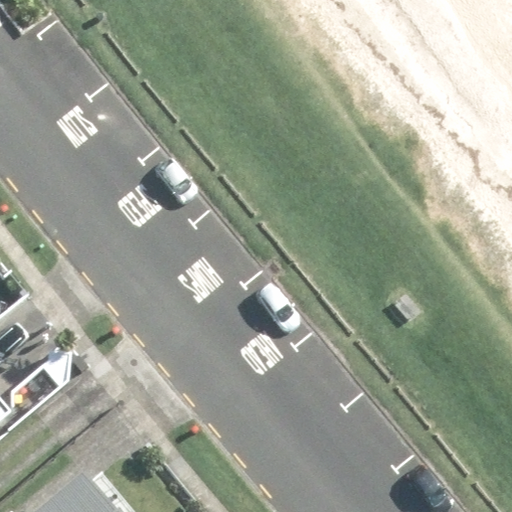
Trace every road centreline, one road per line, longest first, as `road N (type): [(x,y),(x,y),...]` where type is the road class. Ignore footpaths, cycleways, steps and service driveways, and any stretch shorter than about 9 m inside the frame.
road 1 (residential): [(0,89),(354,511)]
road 2 (unknown): [(171,293),(0,449)]
